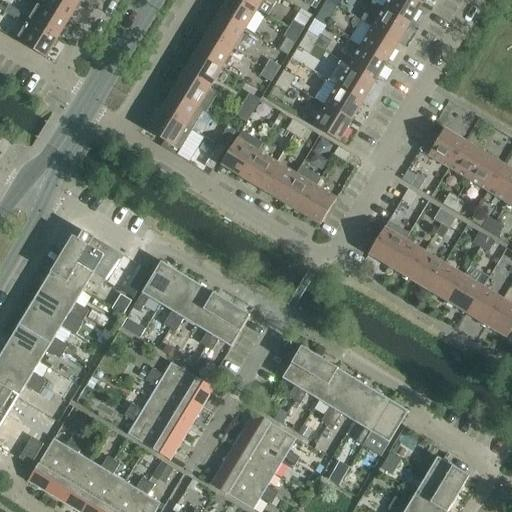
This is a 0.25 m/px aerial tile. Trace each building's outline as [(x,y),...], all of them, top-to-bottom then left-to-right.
[(38,0),(37,3),(69,22),(80,3),(74,0),(38,0)] [(257,11),(239,0),(227,0),(219,14),(246,30),(257,11)] [(263,0),(239,0),(257,11),(267,16),(272,8),(263,2),(263,0)] [(389,0),(384,9),(410,25),(422,5),(413,0),(389,0)] [(330,13),(334,15),(338,8),(327,1),(316,21),(323,25),(330,13)] [(26,21),(58,40),(69,22),(37,3),(28,17),(26,21)] [(9,6),(5,13),(14,19),(19,12),(9,6)] [(312,16),(301,9),(289,30),(300,36),(312,16)] [(372,28),(399,44),(410,25),(384,9),(372,28)] [(14,40),(46,59),(58,40),(26,21),(28,17),(19,12),(14,19),(24,25),(14,40)] [(246,30),(219,14),(207,34),(234,50),(246,30)] [(319,39),(316,37),(323,25),(316,21),(304,40),(315,47),(319,39)] [(360,48),(387,64),(399,44),(372,28),(360,48)] [(284,37),(295,44),(300,36),(289,30),(284,37)] [(234,50),(207,34),(196,53),(222,69),(234,50)] [(299,48),(310,54),(315,47),(304,40),(299,48)] [(349,67),(375,83),(387,64),(360,48),(349,67)] [(222,69),(196,53),(184,73),(210,89),(222,69)] [(281,68),(270,61),(265,69),(276,75),(281,68)] [(337,87),(363,103),(375,83),(349,67),(337,87)] [(260,76),(271,83),(276,75),(265,69),(260,76)] [(296,78),(285,72),(280,79),(291,86),(296,78)] [(204,111),(206,113),(217,93),(210,89),(184,73),(172,92),(204,111)] [(276,87),(287,94),(291,86),(280,79),(276,87)] [(325,106),(352,122),(363,103),(337,87),(325,106)] [(204,111),(172,92),(160,112),(192,131),(204,111)] [(261,101),(250,94),(245,102),(256,109),(261,101)] [(256,109),(245,102),(240,110),(251,116),(256,109)] [(313,127),(339,142),(352,122),(325,106),(313,127)] [(236,117),(247,124),(251,116),(240,110),(236,117)] [(169,145),(166,149),(175,155),(178,150),(180,151),(192,131),(160,112),(148,132),(169,145)] [(293,120),(287,131),(294,136),(301,125),(293,120)] [(302,141),(309,130),(301,125),(294,136),(302,141)] [(229,127),(222,138),(230,142),(236,132),(229,127)] [(278,129),(269,144),(283,152),(292,138),(278,129)] [(449,169),(465,142),(445,130),(439,140),(429,135),(420,151),(449,169)] [(258,152),(262,144),(242,132),(221,166),(242,178),(258,152)] [(469,181),(485,154),(465,142),(449,169),(469,181)] [(226,150),(218,145),(211,156),(219,160),(226,150)] [(339,148),(334,156),(345,162),(349,154),(339,148)] [(258,152),(242,178),(261,190),(277,164),(258,152)] [(355,169),(360,161),(349,154),(345,162),(355,169)] [(488,193),(504,166),(485,154),(469,181),(488,193)] [(205,166),(213,171),(219,160),(211,156),(205,166)] [(277,164),(261,190),(281,202),(297,175),(277,164)] [(508,204),(511,197),(511,170),(504,166),(488,193),(508,204)] [(302,167),(297,175),(281,202),(300,214),(316,187),(321,179),(302,167)] [(417,177),(408,171),(402,180),(411,186),(417,177)] [(419,191),(426,180),(418,175),(411,186),(419,191)] [(320,226),(337,200),(316,187),(300,214),(320,226)] [(409,190),(402,201),(410,206),(416,195),(409,190)] [(450,194),(443,205),(451,210),(458,199),(450,194)] [(459,215),(465,204),(458,199),(451,210),(459,215)] [(440,209),(434,220),(441,225),(448,214),(440,209)] [(449,230),(456,219),(448,214),(441,225),(449,230)] [(489,218),(482,229),(490,234),(497,223),(489,218)] [(389,222),(369,256),(389,268),(405,241),(406,242),(410,235),(389,222)] [(498,238),(504,227),(497,223),(490,234),(498,238)] [(479,233),(473,244),(480,249),(487,238),(479,233)] [(105,257),(73,237),(62,256),(104,281),(108,275),(97,269),(105,257)] [(488,253),(495,242),(487,238),(480,249),(488,253)] [(405,241),(389,268),(409,280),(425,253),(406,242),(405,241)] [(425,253),(409,280),(428,291),(444,265),(425,253)] [(90,281),(101,287),(104,281),(62,256),(51,273),(83,292),(90,281)] [(135,307),(142,311),(149,299),(160,306),(179,274),(161,263),(135,307)] [(448,303),(464,277),(444,265),(428,291),(448,303)] [(134,274),(145,281),(150,272),(139,266),(134,274)] [(89,312),(76,304),(83,292),(51,273),(40,290),(86,318),(89,312)] [(172,313),(164,326),(169,329),(197,284),(179,274),(160,306),(172,313)] [(464,277),(448,303),(467,315),(483,288),(464,277)] [(130,281),(123,292),(133,299),(140,288),(130,281)] [(175,333),(184,320),(195,327),(214,295),(197,284),(169,329),(175,333)] [(483,288),(467,315),(487,327),(503,300),(483,288)] [(69,316),(82,324),(86,318),(40,290),(30,308),(62,327),(69,316)] [(121,295),(112,310),(123,316),(132,302),(121,295)] [(207,334),(200,344),(206,348),(232,305),(214,295),(195,327),(207,334)] [(511,331),(511,305),(503,300),(487,327),(507,339),(511,331)] [(232,305),(206,348),(212,352),(219,341),(231,348),(250,317),(232,305)] [(68,347),(55,339),(62,327),(30,308),(19,325),(65,353),(68,347)] [(93,309),(88,318),(104,328),(109,319),(93,309)] [(47,352),(60,360),(65,353),(19,325),(9,343),(41,362),(47,352)] [(47,382),(34,374),(41,362),(9,343),(0,357),(0,361),(44,388),(47,382)] [(167,345),(162,352),(175,360),(179,353),(167,345)] [(76,351),(69,347),(66,353),(72,357),(76,351)] [(302,348),(283,380),(295,387),(288,398),(294,401),(320,359),(302,348)] [(300,405),(307,394),(318,401),(338,369),(320,359),(294,401),(300,405)] [(27,386),(40,394),(44,388),(0,361),(0,385),(20,397),(27,386)] [(213,389),(171,364),(164,376),(153,370),(149,376),(202,408),(213,389)] [(330,408),(322,422),(328,425),(355,380),(338,369),(318,401),(330,408)] [(146,382),(156,388),(149,400),(192,425),(202,408),(149,376),(146,382)] [(334,429),(342,416),(353,423),(372,391),(355,380),(328,425),(334,429)] [(20,397),(0,385),(0,409),(9,415),(20,397)] [(45,388),(41,394),(50,400),(54,394),(45,388)] [(99,395),(92,390),(86,400),(93,404),(99,395)] [(365,429),(357,443),(363,446),(390,401),(372,391),(353,423),(365,429)] [(143,411),(132,405),(128,411),(181,442),(192,425),(149,400),(143,411)] [(369,450),(377,437),(389,444),(408,412),(390,401),(363,446),(369,450)] [(0,429),(9,415),(0,409),(0,429)] [(281,409),(274,420),(281,424),(287,413),(281,409)] [(125,416),(135,423),(128,435),(170,461),(181,442),(128,411),(125,416)] [(289,452),(297,440),(255,414),(244,432),(296,464),(300,458),(289,452)] [(286,417),(282,423),(290,428),(294,421),(286,417)] [(304,426),(299,434),(307,440),(312,431),(304,426)] [(282,464),(293,470),(296,464),(244,432),(233,450),(275,475),(282,464)] [(67,447),(54,440),(29,482),(47,493),(79,440),(73,436),(67,447)] [(31,467),(44,445),(32,438),(19,460),(31,467)] [(79,454),(85,444),(79,440),(47,493),(65,504),(90,461),(79,454)] [(279,493),(268,487),(275,475),(233,450),(222,467),(275,499),(279,493)] [(448,452),(443,461),(453,467),(458,459),(448,452)] [(391,474),(399,461),(389,455),(381,468),(391,474)] [(108,458),(101,468),(90,461),(65,504),(78,511),(83,511),(114,461),(108,458)] [(470,478),(438,458),(430,471),(419,464),(416,470),(458,496),(470,478)] [(114,475),(120,465),(114,461),(83,511),(107,511),(125,482),(114,475)] [(152,477),(164,484),(172,471),(160,464),(152,477)] [(261,499),(272,505),(275,499),(222,467),(211,486),(254,511),(261,499)] [(412,476),(423,483),(416,494),(445,511),(448,511),(458,496),(416,470),(412,476)] [(335,477),(331,483),(338,487),(342,481),(335,477)] [(143,479),(136,489),(125,482),(107,511),(130,511),(149,482),(143,479)] [(192,480),(188,487),(193,490),(197,483),(192,480)] [(346,492),(350,486),(342,481),(338,487),(346,492)] [(148,497),(155,486),(149,482),(130,511),(156,511),(161,504),(148,497)] [(409,506),(396,498),(392,504),(405,511),(445,511),(416,494),(409,506)]
